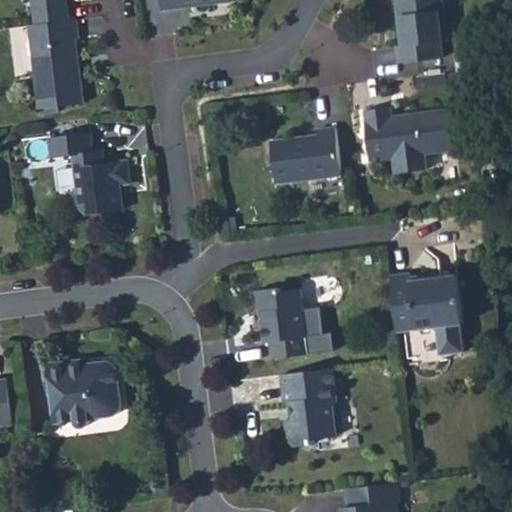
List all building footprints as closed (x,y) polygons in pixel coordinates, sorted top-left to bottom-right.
[(32,0),(36,24),(71,20),(68,0),(32,0)] [(162,0),(163,9),(217,3),(216,0),(162,0)] [(444,0),(396,0),(402,45),(398,45),(400,63),(445,57),(443,41),(449,40),(444,0)] [(71,20),(36,24),(29,25),(40,108),(85,103),(77,38),(80,38),(77,19),(71,20)] [(392,107),(365,110),(371,160),(394,157),(397,173),(429,168),(427,154),(457,150),(451,108),(411,113),(411,118),(404,120),(403,115),(393,116),(392,107)] [(320,134),(272,140),(277,184),(343,176),(337,126),(319,129),(320,134)] [(91,132),(49,137),(49,141),(50,151),(51,156),(51,158),(73,155),(78,191),(74,195),(77,204),(89,214),(120,210),(124,206),(121,184),(131,182),(128,160),(105,163),(103,150),(94,151),(91,132)] [(412,272),(392,275),(398,331),(435,327),(439,330),(442,354),(471,349),(467,322),(469,322),(463,273),(413,279),(412,272)] [(279,287),(257,290),(259,307),(264,310),(265,322),(263,321),(263,324),(265,342),(271,341),(273,358),(310,354),(301,287),(284,291),(279,287)] [(72,363),(50,365),(57,422),(74,420),(75,423),(78,425),(81,426),(84,427),(85,427),(87,426),(89,424),(90,421),(91,418),(114,415),(116,414),(118,413),(120,412),(121,411),(122,409),(123,407),(123,404),(123,402),(119,370),(119,368),(118,367),(117,366),(116,364),(114,363),(113,363),(111,362),(110,361),(108,361),(106,361),(86,363),(86,368),(72,369),(72,363)] [(72,363),(72,369),(86,368),(86,363),(86,361),(72,363)] [(334,368),(281,374),(285,403),(293,402),(294,418),(285,419),(289,440),(296,446),(317,442),(316,438),(338,435),(334,407),(338,402),(334,368)] [(0,426),(15,424),(9,378),(0,379),(0,426)] [(511,472),(511,468),(492,470),(494,491),(511,489),(511,472)] [(399,482),(347,489),(349,506),(344,507),(344,511),(399,511),(398,503),(401,502),(399,482)]
